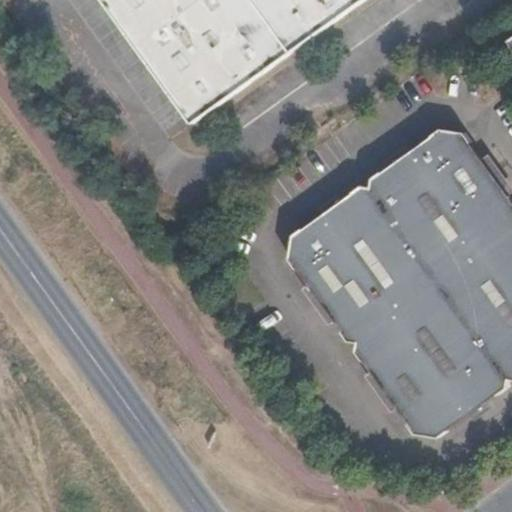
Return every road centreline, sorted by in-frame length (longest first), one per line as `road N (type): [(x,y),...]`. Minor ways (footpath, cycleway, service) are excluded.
road 1 (unknown): [(511,169),(475,121),(437,113),(415,119),(277,222),(267,246),(276,286),(382,444),(408,457),(469,436)]
road 2 (tertiary): [(0,229),(204,511)]
